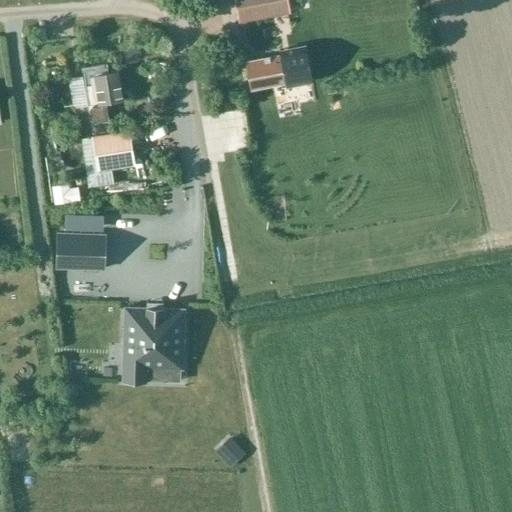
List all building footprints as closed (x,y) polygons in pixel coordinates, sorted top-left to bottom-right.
[(234,0),(239,22),(289,13),(286,0),(234,0)] [(281,54),(246,61),(251,88),(286,81),(287,85),(286,85),(286,86),(313,81),(306,45),(279,50),(279,51),(281,51),(281,54)] [(91,123),(110,120),(107,102),(124,99),(119,72),(110,73),(108,63),(83,67),(91,123)] [(97,160),(85,162),(88,188),(101,186),(113,184),(110,167),(134,164),(129,131),(93,137),(97,160)] [(67,184),(52,186),(55,204),(78,200),(76,189),(68,190),(67,184)] [(57,267),(104,268),(105,234),(58,233),(57,267)] [(125,307),(123,381),(145,382),(145,380),(180,381),(181,368),(182,368),(184,309),(125,307)] [(232,441),(216,455),(229,468),(244,454),(232,441)]
